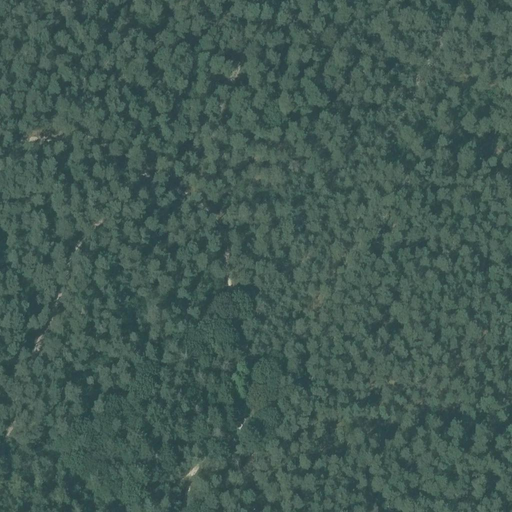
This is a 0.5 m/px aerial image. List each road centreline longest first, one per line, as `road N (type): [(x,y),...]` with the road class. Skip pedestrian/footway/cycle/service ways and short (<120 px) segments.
road 1 (unknown): [(0,447),(12,427),(15,371),(42,344),(62,299),(64,271),(125,194),(192,161),(217,127),(257,27),(256,0)]
road 2 (track): [(256,6),(405,100)]
road 3 (track): [(511,178),(489,150),(405,100)]
